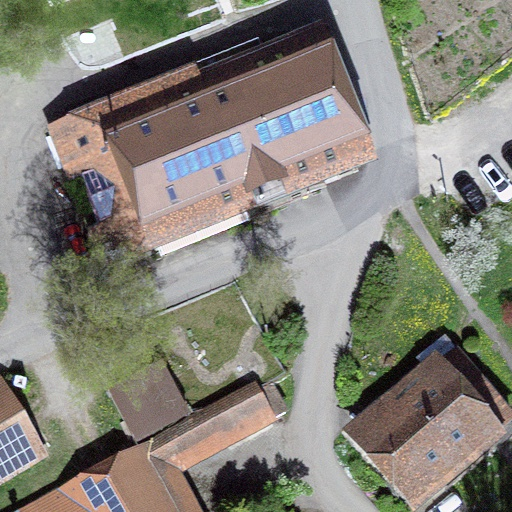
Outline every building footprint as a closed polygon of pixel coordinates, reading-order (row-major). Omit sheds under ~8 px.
[(59,126),(106,247),(151,229),(161,254),(247,221),(237,195),(348,153),(305,40),(193,83),(190,75),(59,126)] [(511,432),(511,428),(458,361),(403,405),(397,398),(362,426),(368,434),(364,437),(389,467),(414,499),(480,446),(486,453),(511,432)] [(279,412),(265,386),(156,441),(170,467),(279,412)] [(0,394),(0,466),(34,445),(2,393),(0,394)] [(171,511),(139,449),(15,511),(171,511)]
